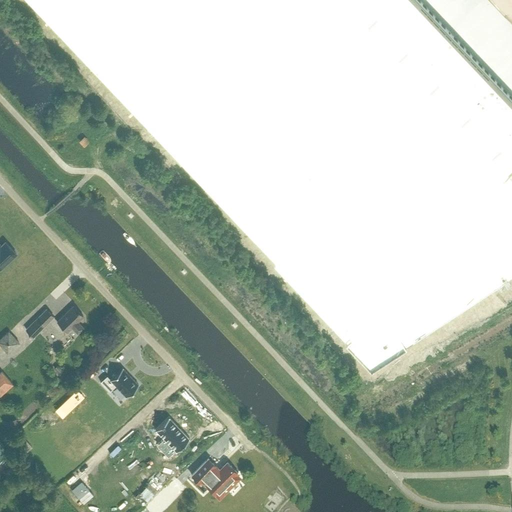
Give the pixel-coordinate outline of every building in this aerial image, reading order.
[(32,0),(373,360),(412,334),(479,291),(511,269),(511,97),(448,30),(419,0),(32,0)] [(0,267),(16,252),(5,241),(0,245),(0,244),(0,267)] [(72,304),(56,320),(66,330),(72,336),(71,336),(73,338),(74,336),(77,332),(83,327),(77,320),(82,315),(78,310),(77,308),(77,309),(72,304)] [(46,308),(32,321),(25,328),(32,335),(39,328),(52,315),(46,308)] [(0,344),(7,352),(19,342),(8,329),(0,336),(0,344)] [(57,365),(54,367),(61,375),(64,372),(57,365)] [(107,374),(100,381),(109,390),(115,385),(126,396),(138,384),(122,367),(110,378),(107,374)] [(0,373),(0,392),(1,393),(12,383),(2,372),(0,373)] [(84,396),(77,389),(61,403),(69,410),(84,396)] [(168,415),(155,428),(175,450),(189,437),(168,415)] [(208,458),(206,460),(194,471),(192,474),(198,481),(201,478),(209,486),(218,496),(222,492),(238,476),(235,473),(237,472),(227,462),(219,469),(218,468),(208,458)] [(63,485),(84,509),(101,493),(80,470),(63,485)] [(138,489),(145,500),(160,491),(152,480),(138,489)]
